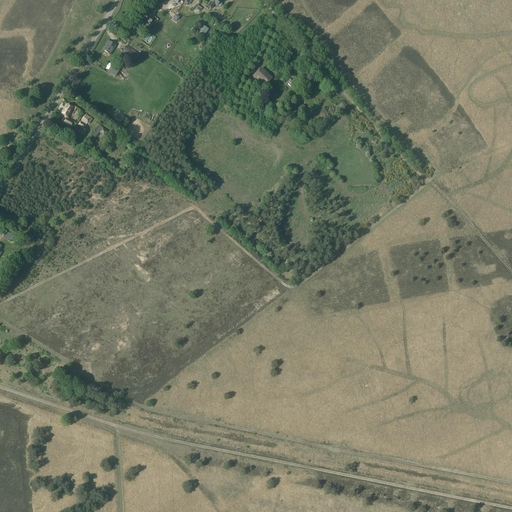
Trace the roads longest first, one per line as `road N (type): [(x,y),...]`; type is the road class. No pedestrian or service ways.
road 1 (track): [(0,319),(156,411),(511,483)]
road 2 (track): [(511,508),(157,437),(0,386)]
road 3 (track): [(430,181),(291,287),(190,207),(0,303)]
road 4 (track): [(430,181),(435,167),(372,105),(300,0)]
road 5 (unclassified): [(117,0),(0,193)]
road 6 (track): [(430,181),(278,16)]
road 7 (track): [(430,181),(511,270)]
